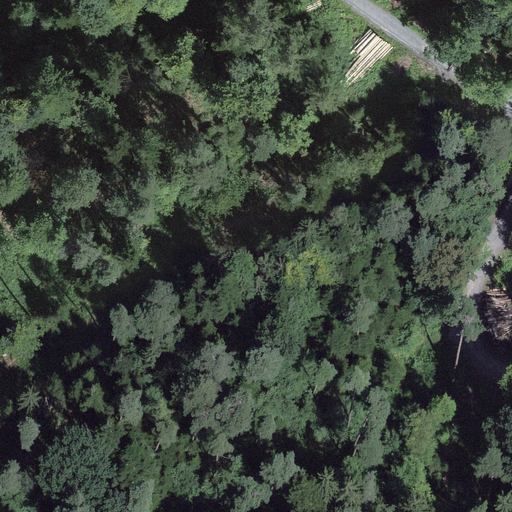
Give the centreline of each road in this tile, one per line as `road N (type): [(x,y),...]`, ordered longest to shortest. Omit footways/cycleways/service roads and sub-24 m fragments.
road 1 (track): [(511,372),(491,363),(466,323),(511,215)]
road 2 (track): [(511,95),(441,63),(355,0)]
